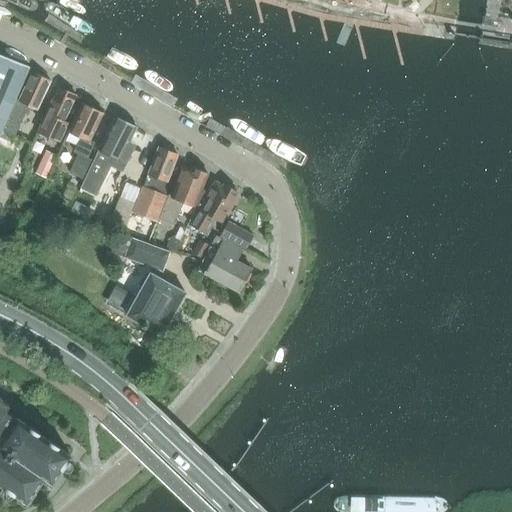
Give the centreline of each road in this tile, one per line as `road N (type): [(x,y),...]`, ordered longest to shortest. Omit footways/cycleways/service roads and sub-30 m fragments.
road 1 (residential): [(75,511),(197,402),(255,329),(287,270),(287,214),(246,167),(0,32)]
road 2 (tertiary): [(243,511),(98,376),(0,316)]
